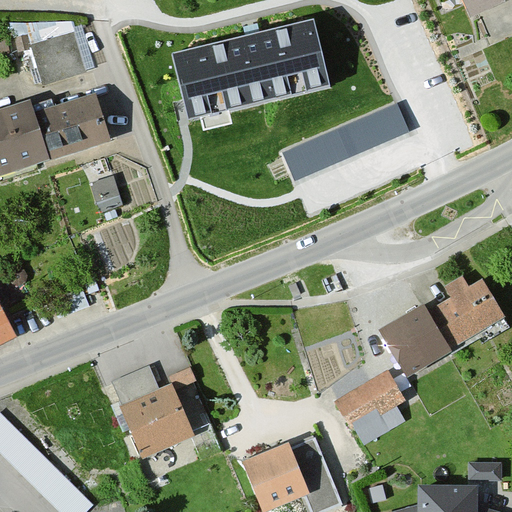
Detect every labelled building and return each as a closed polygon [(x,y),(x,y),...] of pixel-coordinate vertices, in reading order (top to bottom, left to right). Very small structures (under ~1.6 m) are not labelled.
[(468,0),(476,17),(511,0),(468,0)] [(27,36),(40,80),(87,66),(73,22),(27,36)] [(327,94),(311,30),(175,64),(191,128),(327,94)] [(35,97),(0,109),(0,183),(122,141),(102,85),(39,107),(35,97)] [(407,134),(396,110),(286,157),(296,181),(407,134)] [(92,177),(99,206),(121,201),(114,172),(92,177)] [(431,300),(385,326),(413,375),(459,349),(455,343),(508,312),(488,277),(473,286),(467,276),(451,286),(456,296),(435,308),(431,300)] [(0,293),(0,346),(22,335),(0,293)] [(391,364),(334,398),(362,446),(409,418),(401,406),(412,399),(391,364)] [(148,367),(114,382),(148,456),(196,434),(171,380),(157,386),(148,367)] [(297,435),(245,459),(269,511),(303,495),(310,511),(318,511),(323,510),(323,511),(335,511),(336,511),(360,500),(321,415),(306,422),(313,438),(301,444),(297,435)] [(87,511),(92,507),(0,416),(0,455),(57,511),(87,511)] [(475,511),(475,495),(421,494),(420,511),(414,511),(475,511)]
